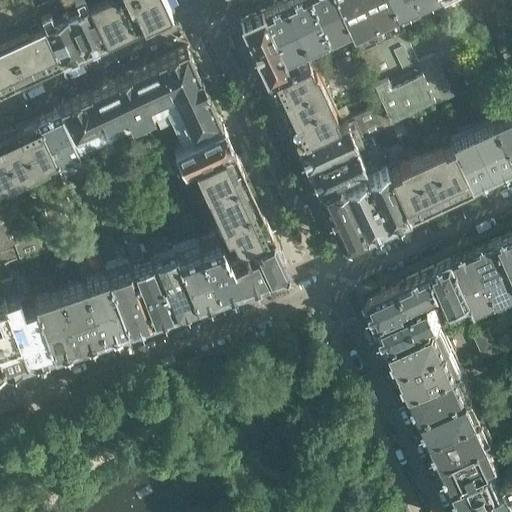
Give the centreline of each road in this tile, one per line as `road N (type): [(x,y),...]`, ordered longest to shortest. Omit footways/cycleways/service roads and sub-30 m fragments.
road 1 (residential): [(0,407),(335,286)]
road 2 (residential): [(209,19),(335,286)]
road 3 (residential): [(335,286),(438,511)]
road 4 (residential): [(209,19),(0,116)]
road 5 (residential): [(335,286),(511,205)]
